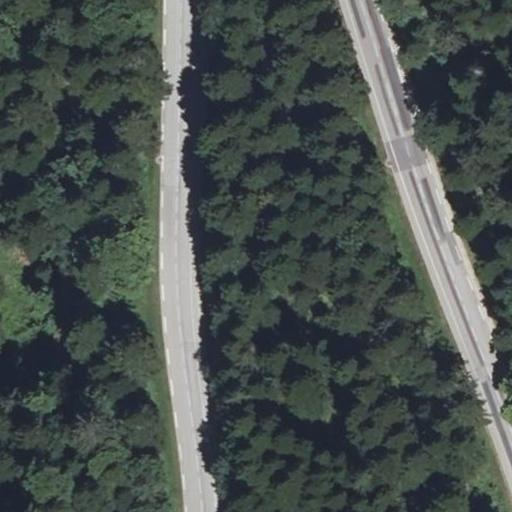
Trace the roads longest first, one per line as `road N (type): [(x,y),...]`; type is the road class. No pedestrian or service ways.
road 1 (secondary): [(200,511),(181,334),(174,0)]
road 2 (secondary): [(359,0),(511,437)]
